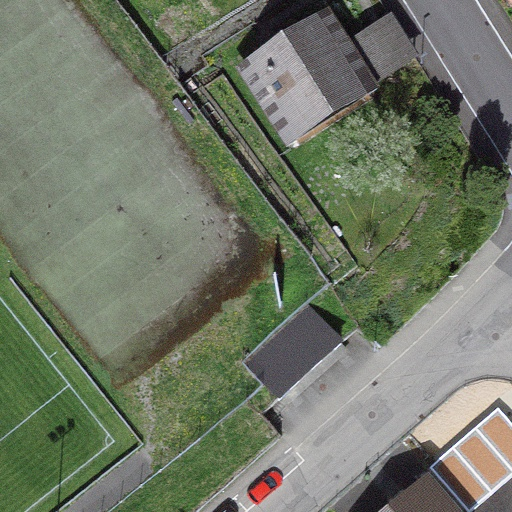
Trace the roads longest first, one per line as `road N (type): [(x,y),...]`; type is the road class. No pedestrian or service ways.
road 1 (residential): [(260,511),(492,317)]
road 2 (residential): [(511,102),(446,0)]
